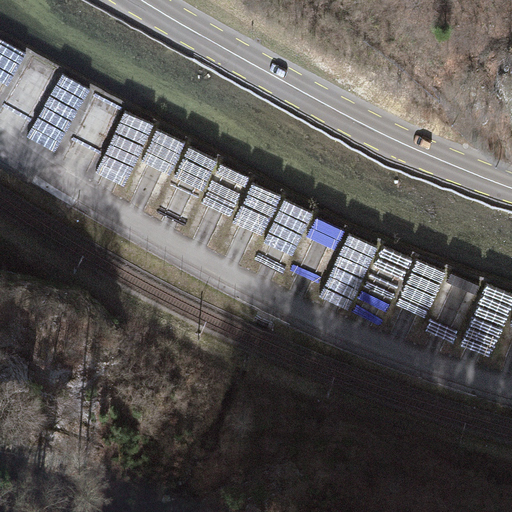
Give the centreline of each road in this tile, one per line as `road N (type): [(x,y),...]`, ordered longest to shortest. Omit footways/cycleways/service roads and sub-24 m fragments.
road 1 (track): [(0,135),(286,304),(391,349),(511,387)]
road 2 (primary): [(141,0),(363,124),(511,188)]
